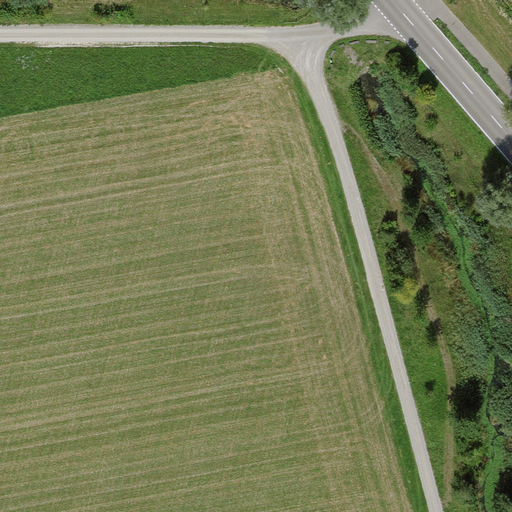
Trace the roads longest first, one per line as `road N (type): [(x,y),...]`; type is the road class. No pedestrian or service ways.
road 1 (track): [(305,42),(437,511)]
road 2 (track): [(422,0),(383,21),(305,42),(266,34),(0,37)]
road 3 (primary): [(392,0),(511,140)]
